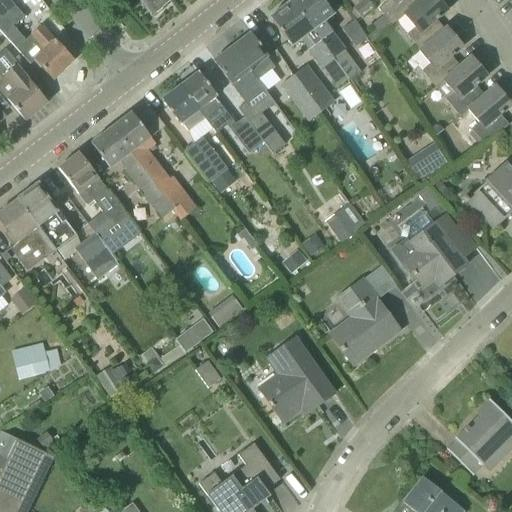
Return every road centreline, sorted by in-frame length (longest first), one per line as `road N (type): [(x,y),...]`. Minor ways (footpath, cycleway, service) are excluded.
road 1 (residential): [(322,511),(351,459),(400,401),(511,294)]
road 2 (tertiary): [(0,180),(133,77)]
